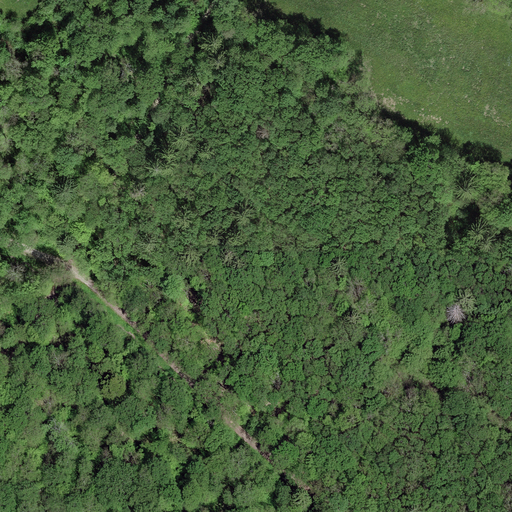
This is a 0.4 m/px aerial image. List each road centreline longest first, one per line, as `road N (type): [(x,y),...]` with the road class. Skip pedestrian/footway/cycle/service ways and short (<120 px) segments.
road 1 (track): [(332,511),(86,279),(0,239)]
road 2 (track): [(67,268),(214,0)]
